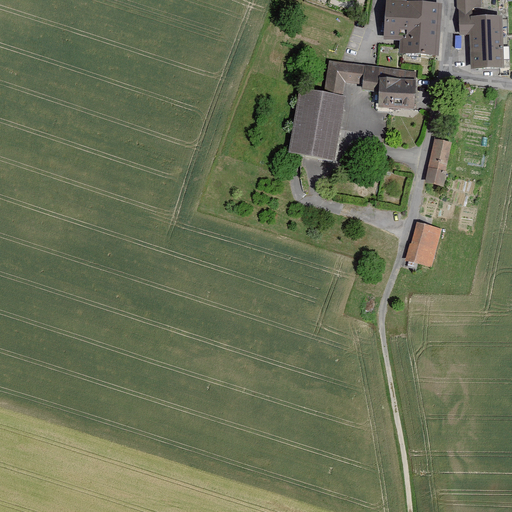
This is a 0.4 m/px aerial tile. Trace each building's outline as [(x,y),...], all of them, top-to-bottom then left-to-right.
[(444,5),(389,0),(386,0),(384,39),(401,40),(400,54),(422,55),(442,56),(444,5)] [(502,16),(481,15),(481,0),(457,0),(460,34),(470,34),(472,70),(504,69),(502,16)] [(362,90),(379,92),(381,77),(416,78),(417,71),(384,68),(330,61),(324,92),(343,96),(345,83),(362,85),(362,90)] [(379,108),(415,109),(418,80),(416,78),(381,77),(379,92),(379,108)] [(324,92),(300,88),(288,152),(334,162),(346,97),(343,96),(324,92)] [(434,139),(425,183),(444,187),(452,142),(434,139)] [(442,229),(417,221),(406,261),(432,267),(442,229)]
